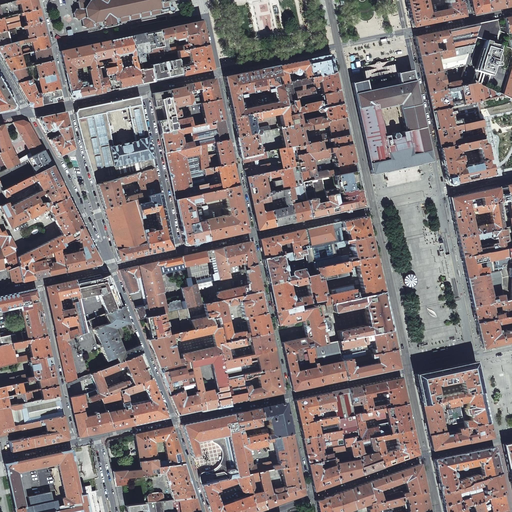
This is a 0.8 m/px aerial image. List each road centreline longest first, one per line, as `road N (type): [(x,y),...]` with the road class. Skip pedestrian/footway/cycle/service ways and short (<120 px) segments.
road 1 (residential): [(252,235),(216,70),(144,88)]
road 2 (residential): [(440,191),(405,32),(467,20)]
road 3 (residential): [(310,497),(423,455),(511,436)]
road 4 (residential): [(511,347),(479,354),(471,344),(440,191)]
road 5 (residential): [(113,265),(27,113)]
road 6 (residential): [(144,88),(179,251)]
road 7 (residential): [(113,265),(67,105)]
road 8 (residential): [(173,420),(113,265)]
road 9 (residential): [(287,395),(252,235)]
road 10 (residential): [(73,441),(39,282)]
